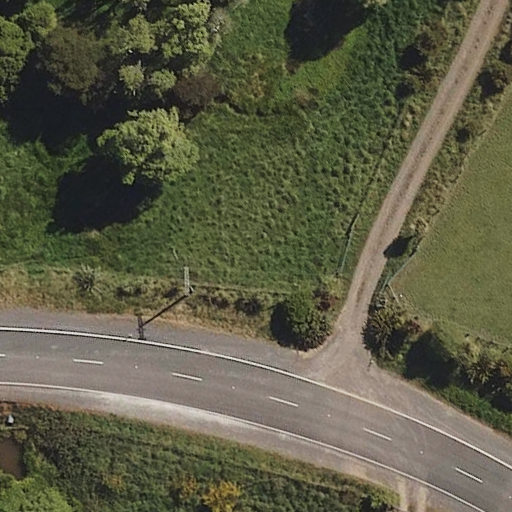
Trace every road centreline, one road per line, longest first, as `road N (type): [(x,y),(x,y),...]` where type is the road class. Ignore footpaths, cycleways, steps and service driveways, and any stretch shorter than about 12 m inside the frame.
road 1 (secondary): [(0,355),(182,376),(327,411),(511,495)]
road 2 (track): [(327,411),(511,112)]
